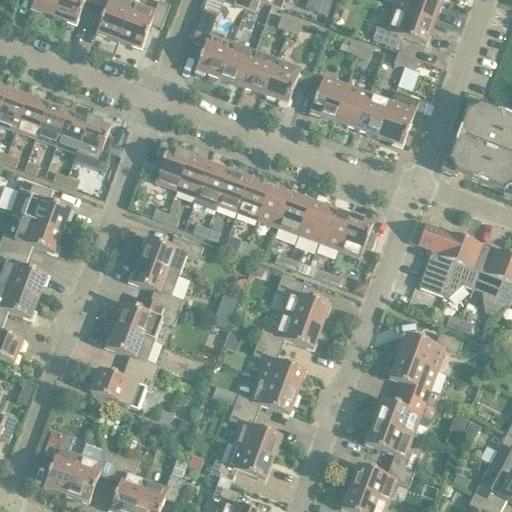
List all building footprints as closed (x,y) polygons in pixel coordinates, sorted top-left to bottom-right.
[(35,0),(31,12),(53,20),(60,0),(35,0)] [(84,3),(95,7),(97,0),(60,0),(53,20),(75,29),(84,3)] [(96,36),(118,45),(133,5),(118,0),(97,0),(95,7),(105,11),(96,36)] [(246,0),(235,0),(233,7),(244,11),(248,0),(246,0)] [(248,0),(244,11),(255,15),(258,4),(248,0)] [(258,4),(271,9),(280,12),(284,0),(246,0),(248,0),(258,4)] [(422,0),(398,0),(394,12),(433,27),(441,6),(422,0)] [(133,5),(118,45),(140,53),(150,28),(161,32),(169,8),(158,3),(154,13),(133,5)] [(330,7),(322,4),(318,16),(326,19),(330,7)] [(433,27),(394,12),(386,34),(376,30),(372,42),(396,51),(400,40),(425,49),(433,27)] [(204,76),(218,82),(232,46),(223,42),(225,39),(211,34),(217,18),(203,13),(191,44),(204,49),(194,75),(203,78),(204,76)] [(287,34),(292,23),(281,19),(277,30),(287,34)] [(292,23),(287,34),(298,38),(302,27),(292,23)] [(357,59),(361,48),(350,45),(346,55),(357,59)] [(218,82),(241,90),(254,54),(232,46),(218,82)] [(361,48),(357,59),(368,63),(372,52),(361,48)] [(241,90),(264,98),(277,62),(254,54),(241,90)] [(404,70),(408,59),(397,56),(393,66),(404,70)] [(418,63),(408,59),(404,70),(414,74),(418,63)] [(300,71),(277,62),(264,98),(278,104),(278,106),(286,109),(300,71)] [(318,118),(333,124),(346,88),(323,79),(309,118),(317,121),(318,118)] [(333,124),(355,132),(369,96),(346,88),(333,124)] [(0,112),(0,128),(15,134),(27,101),(7,93),(0,112)] [(395,95),(391,104),(378,141),(393,146),(392,148),(401,151),(418,104),(395,95)] [(355,132),(378,141),(391,104),(369,96),(355,132)] [(15,134),(35,142),(48,108),(27,101),(15,134)] [(444,174),(461,180),(503,196),(502,198),(511,202),(511,121),(478,109),(479,106),(467,102),(463,114),(466,115),(444,174)] [(35,142),(55,149),(68,116),(48,108),(35,142)] [(55,149),(76,157),(88,123),(68,116),(55,149)] [(88,123),(76,157),(97,165),(101,154),(107,156),(112,142),(106,140),(109,131),(88,123)] [(175,194),(188,160),(167,152),(163,161),(158,159),(152,173),(158,175),(154,186),(175,194)] [(6,158),(3,166),(16,171),(19,163),(6,158)] [(208,167),(188,160),(175,194),(196,201),(208,167)] [(40,171),(27,166),(24,173),(37,178),(40,171)] [(196,201),(216,209),(228,175),(208,167),(196,201)] [(216,209),(236,216),(249,182),(228,175),(216,209)] [(64,188),(67,180),(55,176),(52,184),(64,188)] [(79,185),(67,180),(64,188),(76,193),(79,185)] [(236,216),(257,224),(269,190),(249,182),(236,216)] [(10,217),(22,222),(62,236),(67,223),(69,223),(72,215),(41,203),(45,192),(22,184),(10,217)] [(257,224),(277,231),(289,197),(269,190),(257,224)] [(277,231),(297,239),(310,205),(289,197),(277,231)] [(330,213),(310,205),(297,239),(318,246),(330,213)] [(152,221),(164,225),(167,217),(155,213),(152,221)] [(351,220),(330,213),(318,246),(338,254),(351,220)] [(167,217),(164,225),(176,230),(179,221),(167,217)] [(351,220),(338,254),(359,262),(363,251),(369,253),(374,239),(368,237),(372,228),(351,220)] [(62,236),(22,222),(15,241),(2,237),(0,243),(0,250),(21,258),(24,248),(56,259),(59,250),(57,250),(62,236)] [(418,291),(442,300),(464,241),(446,235),(445,238),(438,236),(439,232),(426,227),(418,248),(432,253),(418,291)] [(204,240),(207,232),(196,228),(193,236),(204,240)] [(207,232),(204,240),(217,245),(220,237),(207,232)] [(138,264),(178,279),(185,259),(197,264),(202,250),(179,242),(175,253),(144,241),(141,250),(143,251),(138,264)] [(464,241),(442,300),(448,302),(462,289),(472,293),(486,254),(480,251),(482,248),(464,241)] [(243,260),(248,248),(240,245),(235,257),(243,260)] [(248,248),(243,260),(251,263),(256,251),(248,248)] [(0,281),(0,287),(38,301),(42,288),(45,289),(48,280),(17,268),(21,258),(0,250),(0,264),(5,267),(0,281)] [(489,318),(511,259),(494,252),(492,256),(486,254),(472,293),(482,297),(484,316),(489,318)] [(286,270),(289,262),(277,258),(274,266),(286,270)] [(511,259),(489,318),(495,320),(509,307),(511,307),(511,259)] [(289,262),(286,270),(298,275),(301,267),(289,262)] [(155,308),(178,316),(183,303),(170,299),(178,279),(138,264),(133,278),(131,277),(128,286),(159,297),(155,308)] [(327,285),(330,277),(317,273),(314,281),(327,285)] [(341,281),(330,277),(327,285),(338,290),(341,281)] [(281,317),(321,332),(329,309),(300,299),(304,288),(281,279),(276,293),(288,297),(281,317)] [(0,313),(32,324),(35,316),(33,315),(38,301),(0,287),(0,313)] [(223,297),(212,327),(227,332),(237,303),(223,297)] [(114,330),(154,344),(161,324),(173,329),(178,316),(155,308),(151,318),(120,307),(117,315),(119,316),(114,330)] [(257,345),(280,354),(283,343),(312,354),(321,332),(281,317),(274,337),(261,332),(257,345)] [(457,333),(461,323),(448,318),(444,329),(457,333)] [(461,323),(457,333),(468,338),(472,327),(461,323)] [(131,373),(154,381),(159,369),(146,364),(154,344),(114,330),(109,343),(107,342),(104,351),(135,363),(131,373)] [(0,362),(13,368),(18,353),(21,354),(24,345),(0,336),(0,362)] [(405,338),(397,360),(435,374),(442,354),(454,358),(459,345),(438,337),(434,348),(405,338)] [(502,355),(506,345),(496,340),(491,351),(502,355)] [(257,382),(296,397),(305,375),(276,364),(280,354),(257,345),(252,358),(264,363),(257,382)] [(511,346),(506,345),(502,355),(511,359),(511,346)] [(418,393),(414,403),(436,411),(440,398),(428,394),(435,374),(397,360),(389,382),(418,393)] [(154,381),(131,373),(127,383),(96,372),(93,381),(95,382),(90,396),(137,413),(145,391),(150,393),(154,381)] [(296,397),(257,382),(250,402),(237,398),(232,411),(255,419),(259,409),(288,419),(296,397)] [(381,403),(373,425),(411,440),(419,420),(431,424),(436,411),(414,403),(410,414),(381,403)] [(255,419),(232,411),(228,423),(240,428),(233,448),(272,462),(281,440),(252,429),(255,419)] [(0,426),(0,441),(8,445),(17,422),(4,417),(0,426)] [(182,421),(177,435),(186,439),(191,425),(182,421)] [(407,452),(411,440),(373,425),(365,448),(394,458),(390,469),(412,477),(419,456),(407,452)] [(65,498),(80,459),(60,452),(64,439),(51,434),(43,457),(54,461),(43,490),(65,498)] [(511,439),(506,437),(489,467),(511,479),(511,439)] [(272,462),(233,448),(226,468),(213,463),(208,476),(231,485),(235,474),(264,485),(272,462)] [(100,466),(80,459),(65,498),(88,507),(98,478),(109,482),(117,459),(104,454),(100,466)] [(109,511),(134,511),(145,483),(133,479),(138,466),(117,459),(109,482),(119,485),(109,511)] [(473,498),(495,510),(500,500),(511,506),(511,479),(489,467),(473,498)] [(357,468),(349,491),(388,505),(395,485),(408,490),(412,477),(390,469),(386,479),(357,468)] [(165,490),(145,483),(134,511),(159,511),(163,502),(174,506),(183,483),(170,478),(165,490)] [(224,506),(221,511),(247,511),(235,508),(239,497),(216,488),(211,502),(224,506)] [(385,511),(388,505),(349,491),(340,511),(385,511)] [(493,511),(495,510),(473,498),(467,509),(472,511),(471,511),(493,511)]
